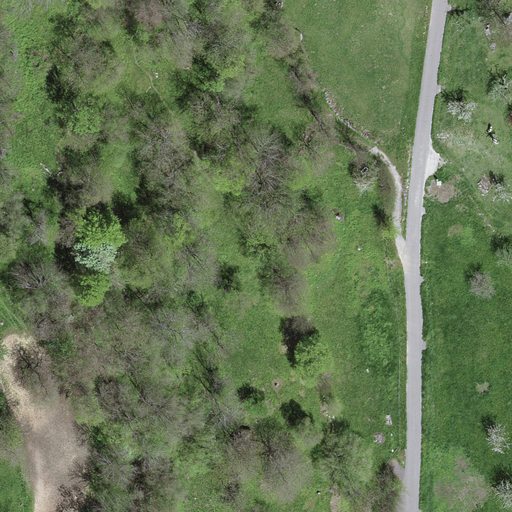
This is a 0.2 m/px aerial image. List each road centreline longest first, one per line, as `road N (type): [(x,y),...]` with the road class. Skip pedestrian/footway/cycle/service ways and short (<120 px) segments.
road 1 (track): [(251,0),(335,123),(389,177),(397,252),(412,257)]
road 2 (track): [(412,257),(439,0)]
road 3 (track): [(408,511),(412,257)]
